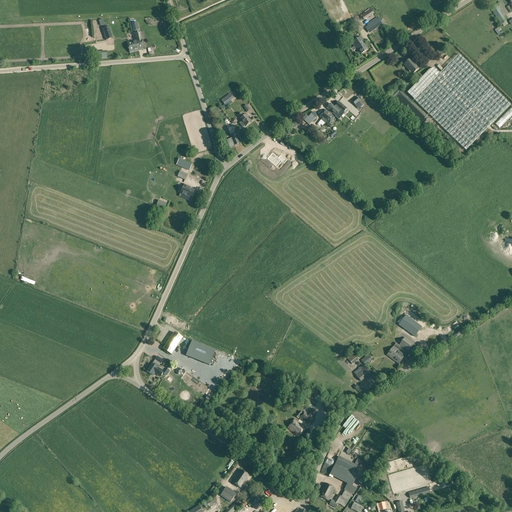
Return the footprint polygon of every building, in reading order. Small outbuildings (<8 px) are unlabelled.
[(500,22),(505,19),(501,14),(496,6),(491,9),(496,17),(500,22)] [(381,25),(377,18),(367,25),(371,32),(376,28),(381,25)] [(102,29),(106,41),(113,38),(109,27),(102,29)] [(137,41),(135,41),(135,44),(137,43),(139,51),(144,50),(143,46),(143,45),(143,43),(142,43),(142,40),(141,40),(140,32),(135,33),(136,37),(137,37),(137,41)] [(353,51),(357,49),(360,55),(368,50),(363,42),(364,41),(361,37),(352,43),(354,47),(351,48),(352,49),(349,50),(351,54),(354,52),(353,51)] [(135,44),(135,41),(127,43),(130,53),(139,51),(137,43),(135,44)] [(439,42),(434,46),(439,52),(444,48),(439,42)] [(466,150),(510,105),(493,88),(458,54),(440,74),(434,68),(429,70),(407,93),(414,100),(449,134),(466,150)] [(404,65),(412,75),(419,69),(415,64),(415,65),(411,60),(404,65)] [(230,94),(221,101),(225,106),(234,99),(230,94)] [(356,97),(351,101),(355,106),(360,102),(356,97)] [(336,116),(340,112),(341,111),(344,113),(347,109),(339,102),(334,107),(331,104),(327,108),(336,116)] [(326,110),(322,114),(319,117),(328,125),(335,118),(331,114),(326,110)] [(313,112),(305,120),(310,124),(317,116),(313,112)] [(246,114),(244,117),(241,113),(238,116),(240,119),(246,126),(251,122),(248,118),(249,117),(246,114)] [(298,119),(289,125),(294,133),(301,128),(299,125),(302,123),(298,119)] [(231,138),(227,140),(230,148),(239,144),(236,134),(231,136),(231,138)] [(277,167),(282,161),(284,163),(287,160),(281,155),(278,158),(274,154),(272,153),(267,159),(277,167)] [(179,160),(177,165),(189,170),(191,166),(179,160)] [(188,175),(180,171),(178,177),(185,180),(188,175)] [(190,188),(184,185),(183,188),(182,188),(181,188),(180,188),(179,189),(178,190),(178,191),(179,192),(180,193),(181,193),(180,194),(186,197),(186,196),(191,198),(195,191),(190,188)] [(406,316),(399,325),(415,337),(422,327),(406,316)] [(169,331),(160,348),(168,353),(178,336),(169,331)] [(399,364),(404,357),(414,344),(405,337),(404,339),(399,345),(396,343),(387,355),(399,364)] [(188,339),(181,354),(204,363),(211,349),(188,339)] [(161,364),(164,359),(158,355),(157,356),(155,360),(161,364)] [(369,355),(361,361),(364,365),(372,358),(369,355)] [(154,360),(153,362),(147,372),(153,376),(155,373),(160,377),(163,373),(166,375),(169,371),(162,367),(161,368),(159,366),(160,364),(154,360)] [(363,365),(356,371),(354,373),(361,382),(371,374),(363,365)] [(300,418),(302,420),(309,425),(314,419),(311,417),(315,412),(311,409),(307,414),(305,412),(300,418)] [(295,420),(288,428),(298,437),(306,429),(295,420)] [(335,464),(330,474),(352,486),(358,475),(335,464)] [(249,476),(241,471),(233,483),(240,488),(249,476)] [(335,489),(324,483),(318,496),(329,502),(335,489)] [(410,497),(429,492),(428,486),(408,492),(410,497)] [(230,502),(236,494),(226,487),(220,496),(230,502)] [(344,507),(348,501),(338,495),(334,502),(332,500),(330,505),(336,508),(338,504),(344,507)] [(209,507),(215,503),(216,503),(212,497),(210,498),(211,499),(206,502),(209,507)] [(354,503),(351,508),(358,511),(360,511),(363,508),(354,503)]
